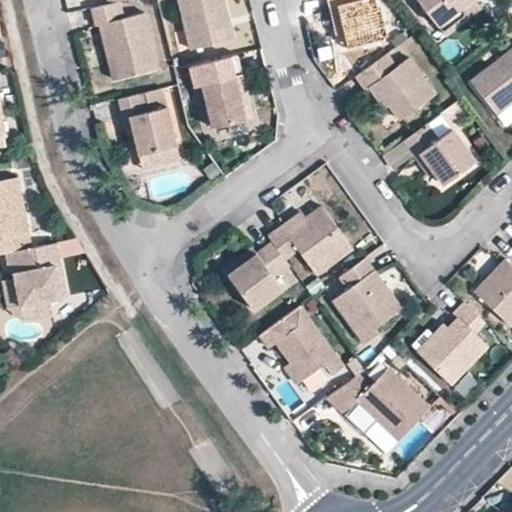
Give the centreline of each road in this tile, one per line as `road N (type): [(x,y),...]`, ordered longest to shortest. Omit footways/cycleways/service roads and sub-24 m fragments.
road 1 (residential): [(136,262),(88,181),(66,122),(41,0)]
road 2 (residential): [(511,192),(459,247),(434,255),(414,245),(328,128)]
road 3 (residential): [(288,466),(136,262)]
road 4 (residential): [(136,262),(328,128)]
road 5 (residential): [(328,128),(290,76),(271,0)]
road 6 (residential): [(420,499),(511,405)]
